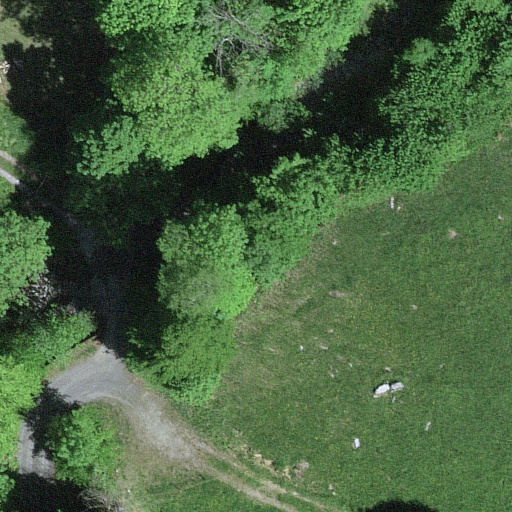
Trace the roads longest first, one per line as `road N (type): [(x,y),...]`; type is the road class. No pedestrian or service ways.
road 1 (track): [(33,511),(31,482),(58,403),(118,364),(149,426),(325,511)]
road 2 (track): [(118,364),(109,262),(0,155)]
